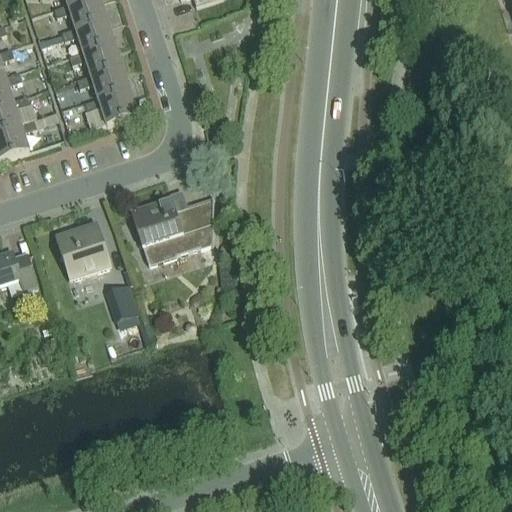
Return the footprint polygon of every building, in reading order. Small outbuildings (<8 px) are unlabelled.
[(101,5),(99,0),(49,0),(50,1),(52,0),(64,0),(69,13),(70,15),(101,5)] [(179,0),(181,5),(182,5),(182,4),(193,0),(196,12),(224,3),(223,0),(179,0)] [(109,29),(101,5),(70,15),(69,13),(56,17),(59,27),(72,22),(77,36),(77,39),(109,29)] [(117,52),(109,29),(77,39),(77,36),(63,41),(64,45),(66,50),(79,46),(84,60),(85,63),(117,52)] [(64,45),(63,41),(41,48),(42,52),(64,45)] [(124,76),(117,52),(85,63),(84,60),(71,65),(74,74),(87,70),(91,83),(92,86),(124,76)] [(0,90),(8,88),(8,86),(3,71),(16,67),(13,58),(0,62),(0,90)] [(92,86),(91,83),(78,88),(81,97),(94,92),(99,107),(100,110),(132,99),(124,76),(92,86)] [(21,82),(8,86),(8,88),(0,90),(0,116),(16,111),(15,109),(11,95),(24,91),(21,82)] [(139,122),(132,99),(100,110),(99,107),(86,112),(89,121),(102,117),(108,133),(139,122)] [(28,105),(15,109),(16,111),(0,116),(0,141),(23,134),(23,133),(18,118),(32,114),(28,105)] [(36,129),(23,133),(23,134),(0,141),(0,167),(30,158),(25,142),(39,138),(36,129)] [(213,204),(188,212),(187,212),(188,216),(177,220),(172,205),(132,218),(149,271),(213,250),(213,253),(214,253),(214,202),(213,202),(213,204)] [(58,242),(57,242),(71,286),(72,285),(70,280),(83,276),(85,281),(111,273),(97,229),(96,229),(97,235),(76,242),(74,236),(73,237),(73,238),(58,243),(58,242)] [(12,256),(0,260),(0,293),(21,287),(24,298),(39,293),(28,260),(15,264),(12,256)] [(234,272),(220,273),(221,285),(234,284),(235,284),(234,272)] [(140,321),(131,291),(107,298),(117,328),(140,321)]
